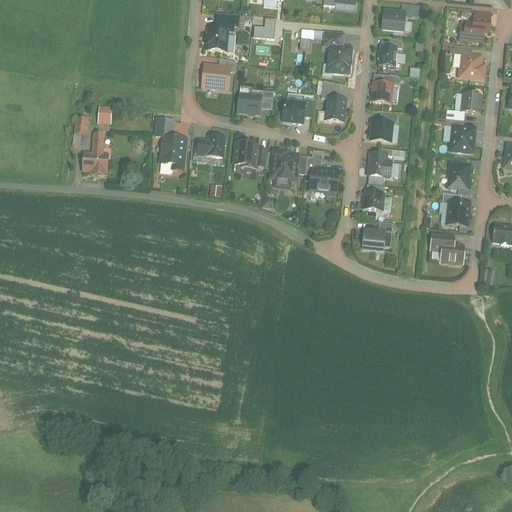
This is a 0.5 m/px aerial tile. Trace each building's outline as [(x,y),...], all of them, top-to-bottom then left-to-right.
[(401,6),(401,12),(405,13),(404,16),(417,18),(418,8),(401,6)] [(382,10),(380,31),(403,33),(404,16),(405,13),(401,12),(382,10)] [(473,13),(472,24),(489,25),(490,15),(473,13)] [(214,15),(213,29),(227,30),(227,32),(233,32),(234,27),(238,27),(238,17),(214,15)] [(251,29),(251,40),(272,40),(272,21),(262,21),(262,29),(251,29)] [(461,32),(458,32),(457,42),(482,45),(484,33),(488,34),(489,25),(472,24),(463,23),(461,32)] [(206,29),(204,52),(225,53),(227,32),(227,30),(213,29),(206,29)] [(327,48),(342,49),(343,35),(324,34),(323,47),(327,48)] [(384,40),(383,48),(397,50),(400,50),(401,42),(384,40)] [(327,48),(325,73),(348,75),(350,49),(342,49),(327,48)] [(395,69),(397,50),(383,48),(379,48),(377,67),(395,69)] [(460,56),(471,57),(472,50),(454,48),(454,55),(460,56)] [(460,56),(457,79),(483,82),(485,67),(481,67),(482,58),(471,57),(460,56)] [(218,61),(217,67),(229,68),(228,72),(235,73),(236,64),(218,61)] [(203,65),(200,90),(226,92),(228,72),(229,68),(217,67),(203,65)] [(373,76),(372,84),(392,85),(399,86),(399,78),(373,76)] [(326,99),(338,100),(340,87),(322,83),(320,98),(326,99)] [(372,84),(370,103),(390,105),(392,85),(372,84)] [(261,97),(260,100),(273,101),(274,93),(261,92),(261,97)] [(260,100),(261,97),(238,95),(236,114),(259,117),(260,100)] [(461,95),(460,113),(464,113),(481,115),(482,97),(461,95)] [(326,99),(324,122),(343,123),(345,100),(338,100),(326,99)] [(304,104),(302,117),(310,118),(312,101),(304,100),(304,104)] [(304,104),(283,102),(280,123),(301,126),(302,117),(304,104)] [(99,108),(97,125),(109,126),(111,109),(99,108)] [(447,111),(446,120),(464,122),(464,113),(460,113),(447,111)] [(380,115),(379,123),(392,124),(396,124),(397,117),(380,115)] [(88,121),(76,120),(74,136),(87,137),(88,121)] [(160,137),(170,138),(171,121),(155,120),(154,137),(160,137)] [(446,120),(445,127),(451,128),(463,129),(464,122),(446,120)] [(371,122),(369,142),(390,145),(392,124),(379,123),(371,122)] [(463,129),(451,128),(449,153),(473,155),(476,130),(463,129)] [(82,154),(81,173),(88,174),(87,177),(106,179),(107,156),(102,155),(104,136),(92,135),(90,154),(82,154)] [(224,138),(207,136),(207,141),(197,140),(195,157),(222,159),(224,138)] [(170,138),(160,137),(158,166),(160,166),(159,175),(170,176),(170,172),(183,173),(186,139),(170,138)] [(234,142),(232,166),(239,167),(239,169),(254,170),(254,168),(256,150),(256,145),(242,144),(242,143),(234,142)] [(511,148),(505,147),(502,170),(511,171),(511,148)] [(266,151),(256,150),(254,168),(264,169),(266,151)] [(288,151),(271,150),(268,180),(274,180),(274,187),(288,188),(289,183),(295,183),(296,176),(298,157),(298,156),(288,155),(288,151)] [(312,158),(306,158),(304,176),(310,177),(311,170),(321,170),(322,153),(312,152),(312,158)] [(385,179),(387,158),(379,157),(368,156),(365,177),(385,179)] [(298,157),(296,176),(304,176),(306,158),(298,157)] [(469,165),(449,164),(447,190),(458,191),(467,191),(469,165)] [(336,172),(321,170),(311,170),(310,177),(309,194),(334,196),(336,172)] [(367,187),(366,194),(383,196),(383,188),(367,187)] [(220,200),(220,189),(208,189),(207,200),(220,200)] [(363,194),(361,212),(381,214),(383,196),(366,194),(363,194)] [(457,197),(443,196),(442,204),(448,205),(459,206),(460,198),(457,197)] [(459,206),(448,205),(446,230),(465,231),(466,207),(459,206)] [(378,226),(377,233),(384,234),(382,250),(389,251),(391,227),(378,226)] [(511,229),(494,227),(491,245),(499,246),(499,247),(508,248),(508,247),(511,247),(511,229)] [(363,232),(361,252),(382,254),(382,250),(384,234),(377,233),(363,232)] [(440,247),(453,248),(453,238),(431,236),(430,253),(440,254),(440,247)] [(439,266),(461,268),(463,249),(453,248),(440,247),(440,254),(439,266)] [(482,287),(491,288),(494,272),(484,271),(482,287)]
